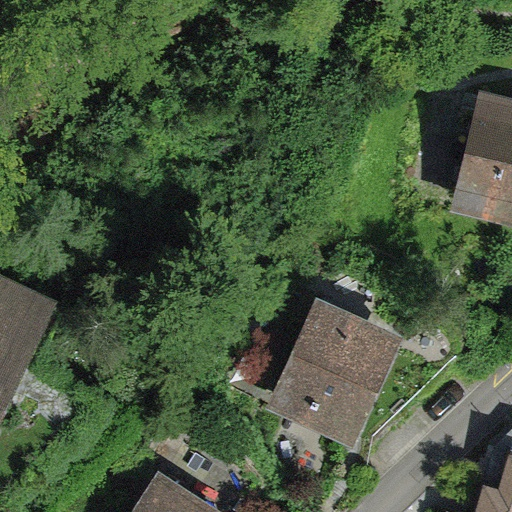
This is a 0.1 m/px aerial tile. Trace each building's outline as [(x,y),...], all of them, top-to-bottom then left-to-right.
[(511,81),(480,74),(449,201),(511,216),(511,81)] [(0,358),(28,299),(0,285),(0,358)] [(348,455),(399,326),(303,288),(251,417),(348,455)] [(508,511),(511,511),(511,438),(489,505),(508,511)] [(232,511),(237,505),(145,454),(112,511),(232,511)]
